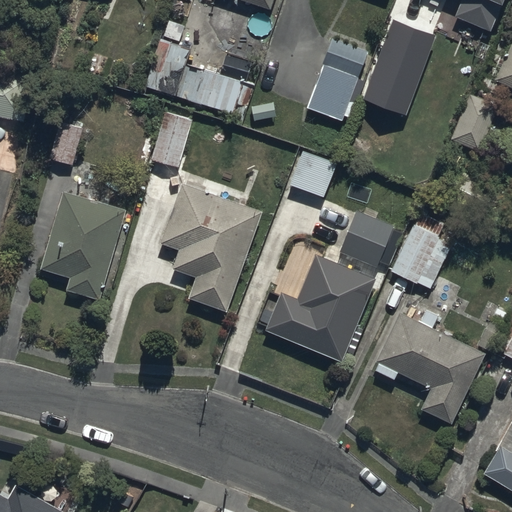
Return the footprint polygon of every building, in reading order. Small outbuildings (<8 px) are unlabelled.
[(458,0),(454,9),(490,24),(500,0),(458,0)] [(366,98),(409,113),(438,34),(395,18),(366,98)] [(350,97),(368,46),(332,33),(307,102),(343,115),(344,112),(351,115),(356,100),(350,97)] [(147,83),(177,91),(234,107),(242,76),(185,60),(190,43),(161,35),(147,83)] [(511,40),(496,74),(511,81),(511,40)] [(0,109),(27,115),(36,67),(0,59),(0,109)] [(499,102),(471,89),(450,134),(479,147),(499,102)] [(179,163),(193,117),(165,109),(151,155),(179,163)] [(73,161),(84,117),(62,112),(51,156),(73,161)] [(399,144),(381,139),(374,163),(392,168),(399,144)] [(302,143),(288,177),(325,191),(338,157),(302,143)] [(495,185),(456,166),(443,191),(483,210),(495,185)] [(137,180),(105,170),(100,188),(131,197),(137,180)] [(229,307),(263,206),(183,179),(163,238),(180,244),(174,264),(198,272),(191,294),(229,307)] [(101,293),(126,205),(62,187),(41,264),(72,272),(69,284),(101,293)] [(417,205),(390,266),(445,291),(451,277),(438,271),(452,241),(439,235),(447,219),(417,205)] [(395,220),(357,206),(342,248),(380,262),(395,220)] [(297,294),(282,288),(267,325),(344,355),(377,273),(315,249),(297,294)] [(487,348),(434,321),(439,311),(425,304),(423,307),(408,299),(375,365),(395,375),(399,367),(430,382),(420,403),(452,419),(487,348)] [(511,311),(496,344),(511,351),(511,311)] [(317,393),(328,370),(313,362),(301,385),(317,393)] [(511,482),(511,446),(501,440),(485,467),(511,482)] [(0,486),(0,511),(66,511),(69,507),(66,505),(68,501),(49,489),(46,495),(18,479),(10,493),(0,486)]
